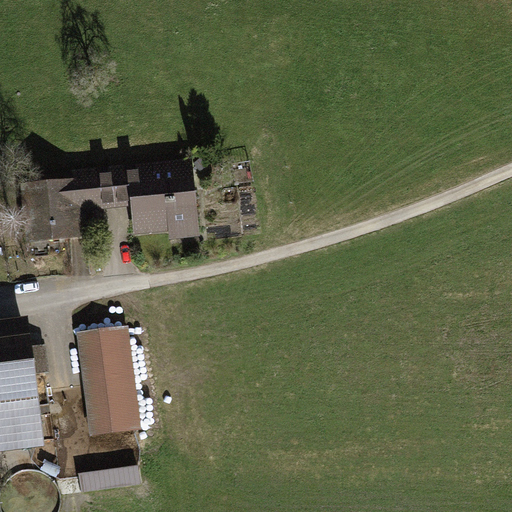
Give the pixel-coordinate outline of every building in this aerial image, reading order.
[(109,172),(112,214),(135,212),(138,239),(175,236),(176,245),(205,243),(198,165),(109,172)] [(90,215),(112,214),(109,172),(72,175),(73,187),(29,190),(34,250),(92,245),(90,215)] [(34,323),(0,327),(0,454),(49,449),(34,323)] [(133,333),(84,339),(97,441),(146,435),(133,333)] [(81,473),(84,491),(143,482),(140,464),(81,473)]
